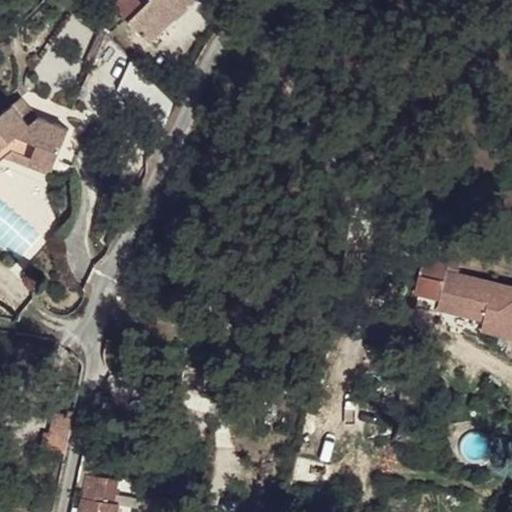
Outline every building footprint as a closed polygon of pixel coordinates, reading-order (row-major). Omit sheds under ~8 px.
[(118,0),(113,5),(150,40),(191,0),(118,0)] [(21,97),(13,103),(29,123),(38,116),(21,97)] [(0,147),(11,139),(15,143),(13,149),(54,166),(69,129),(38,116),(29,123),(13,103),(0,113),(0,147)] [(0,147),(0,159),(3,157),(5,156),(13,149),(15,143),(11,139),(0,147)] [(13,149),(5,156),(51,174),(54,166),(13,149)] [(425,249),(414,293),(439,298),(442,285),(454,286),(461,257),(425,249)] [(414,293),(411,308),(436,314),(439,298),(414,293)] [(44,431),(41,447),(65,453),(74,411),(69,410),(68,414),(53,411),(49,432),(44,431)] [(88,479),(85,496),(100,498),(102,482),(88,479)] [(85,496),(81,511),(117,511),(119,501),(100,498),(85,496)] [(153,506),(155,511),(173,511),(170,501),(153,506)]
